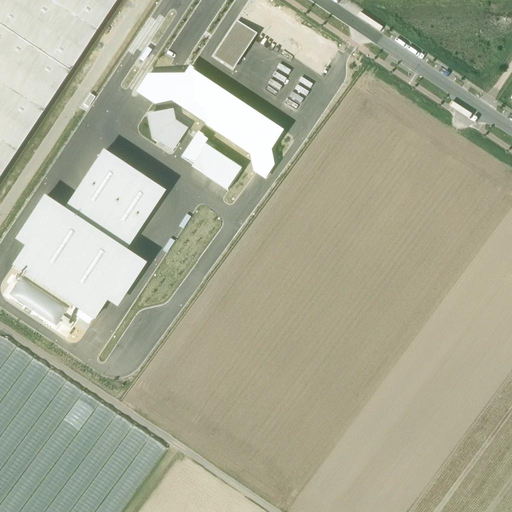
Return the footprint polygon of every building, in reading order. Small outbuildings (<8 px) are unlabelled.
[(0,0),(0,177),(118,0),(0,0)] [(254,36),(238,25),(215,58),(232,69),(254,36)] [(146,49),(139,60),(143,63),(150,52),(146,49)] [(285,134),(187,69),(182,77),(146,77),(134,94),(153,107),(170,104),(250,157),(254,174),(266,182),(275,168),(272,153),(285,134)] [(82,106),(87,109),(94,99),(89,96),(82,106)] [(164,148),(171,152),(184,133),(172,125),(170,114),(162,115),(156,116),(147,118),(152,140),(158,144),(164,148)] [(208,142),(196,134),(179,160),(191,168),(205,147),(208,142)] [(242,172),(205,147),(191,168),(228,192),(242,172)] [(161,197),(100,156),(62,215),(122,255),(161,197)] [(62,215),(42,202),(19,235),(30,242),(11,269),(72,309),(91,322),(92,322),(110,295),(120,302),(142,268),(122,255),(62,215)] [(72,309),(69,314),(88,326),(91,322),(72,309)] [(73,325),(62,318),(60,321),(62,322),(61,325),(69,330),(73,325)]
